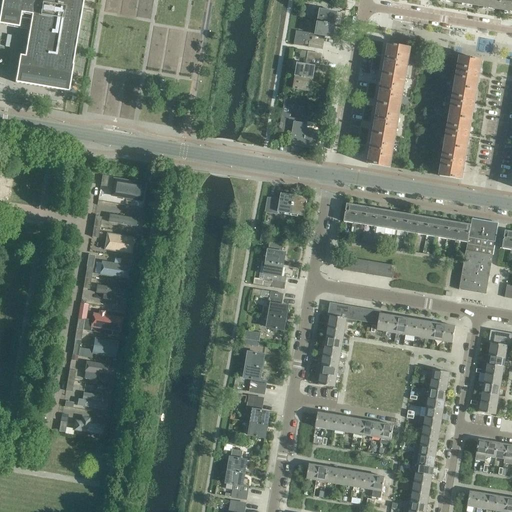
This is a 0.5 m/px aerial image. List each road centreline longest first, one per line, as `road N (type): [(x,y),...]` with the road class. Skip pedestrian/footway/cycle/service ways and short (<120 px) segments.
road 1 (tertiary): [(333,175),(0,121)]
road 2 (residential): [(51,427),(85,219)]
road 3 (residential): [(333,175),(364,4)]
road 4 (residential): [(476,313),(311,285)]
road 5 (tertiary): [(487,203),(333,175)]
road 6 (residential): [(511,27),(364,4)]
road 7 (residential): [(487,203),(508,82)]
